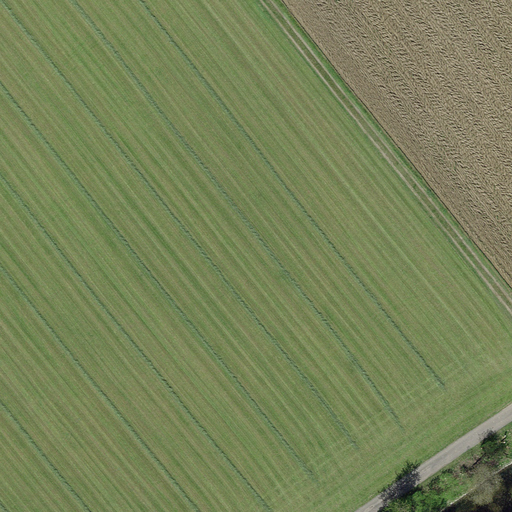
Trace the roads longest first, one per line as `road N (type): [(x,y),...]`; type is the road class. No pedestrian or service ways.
road 1 (track): [(261,0),(511,307)]
road 2 (track): [(367,511),(511,410)]
